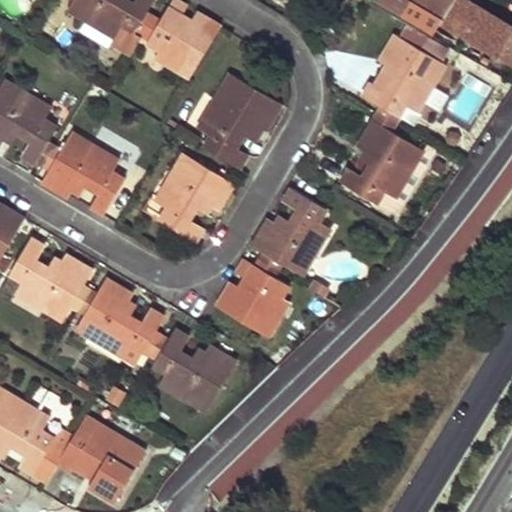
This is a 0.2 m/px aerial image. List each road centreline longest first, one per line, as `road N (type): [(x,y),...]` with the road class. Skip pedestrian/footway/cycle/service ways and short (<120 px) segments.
road 1 (residential): [(220,0),(281,35),(308,88),(302,122),(222,253),(199,270),(144,267),(0,180)]
road 2 (unclassified): [(173,511),(397,289),(511,143)]
road 3 (secondary): [(511,340),(405,511)]
